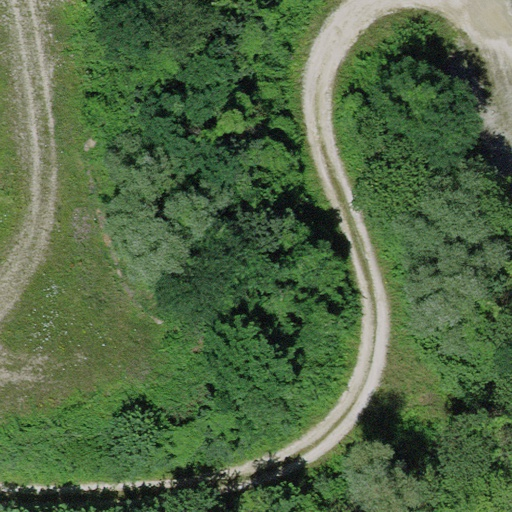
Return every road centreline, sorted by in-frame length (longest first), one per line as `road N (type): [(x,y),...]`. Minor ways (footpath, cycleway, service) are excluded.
road 1 (track): [(0,504),(93,499),(298,461),(367,349),(311,161),(329,33),(388,0)]
road 2 (track): [(422,0),(483,67),(511,117)]
